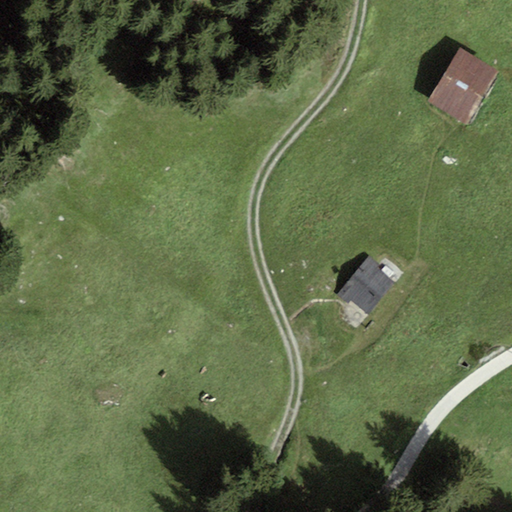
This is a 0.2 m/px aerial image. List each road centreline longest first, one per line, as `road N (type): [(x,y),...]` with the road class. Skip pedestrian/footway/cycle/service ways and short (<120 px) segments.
road 1 (track): [(266,511),(300,386),(301,351),(267,262),(261,185),(348,74),(360,0)]
road 2 (track): [(511,357),(429,428),(375,511)]
